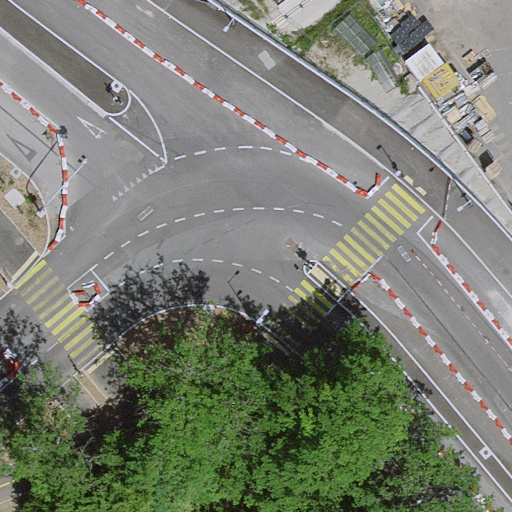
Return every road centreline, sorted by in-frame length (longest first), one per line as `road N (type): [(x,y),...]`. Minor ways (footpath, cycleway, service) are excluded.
road 1 (primary): [(163,229),(300,315),(376,391),(475,511)]
road 2 (primary): [(511,394),(377,234),(267,143)]
road 3 (primary): [(267,143),(82,0)]
road 4 (tertiary): [(163,229),(0,370)]
road 5 (primary): [(0,89),(163,229)]
road 6 (primary): [(267,143),(163,229)]
